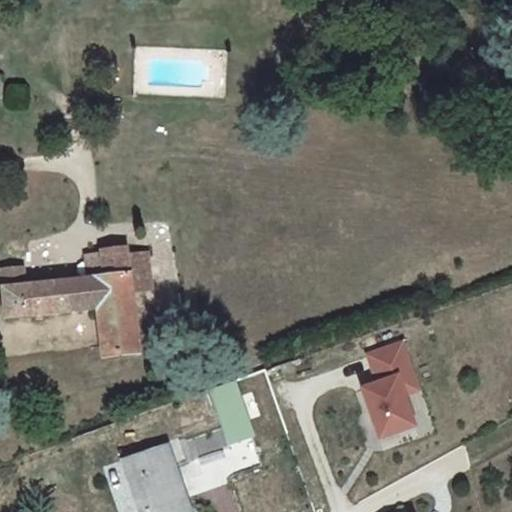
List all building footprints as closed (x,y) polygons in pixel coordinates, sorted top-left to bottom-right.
[(121,105),(91,103),(91,118),(121,120),(121,105)] [(23,268),(1,270),(3,290),(7,320),(99,310),(103,360),(139,356),(132,293),(152,290),(147,254),(127,256),(127,249),(101,252),(102,255),(104,279),(88,281),(28,287),(28,280),(24,280),(23,268)] [(102,255),(85,256),(88,281),(104,279),(102,255)] [(401,377),(415,372),(403,340),(364,354),(376,386),(360,392),(380,446),(421,431),(401,377)] [(228,368),(205,376),(210,390),(233,383),(228,368)] [(210,390),(209,391),(227,444),(251,436),(233,383),(210,390)] [(165,448),(126,462),(144,511),(187,511),(183,500),(172,467),(187,462),(178,438),(163,443),(165,448)] [(193,511),(188,498),(183,500),(187,511),(193,511)]
